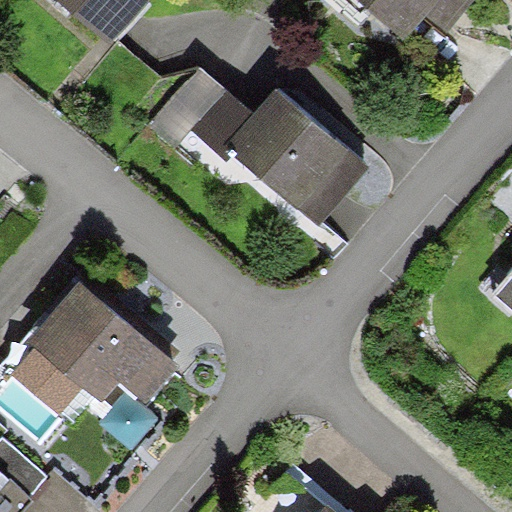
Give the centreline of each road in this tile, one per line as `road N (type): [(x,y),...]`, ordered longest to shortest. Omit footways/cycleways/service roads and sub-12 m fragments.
road 1 (residential): [(511,102),(291,360)]
road 2 (residential): [(82,187),(291,360)]
road 3 (residential): [(291,360),(462,511)]
road 4 (residential): [(291,360),(150,511)]
road 5 (residential): [(82,187),(0,285)]
